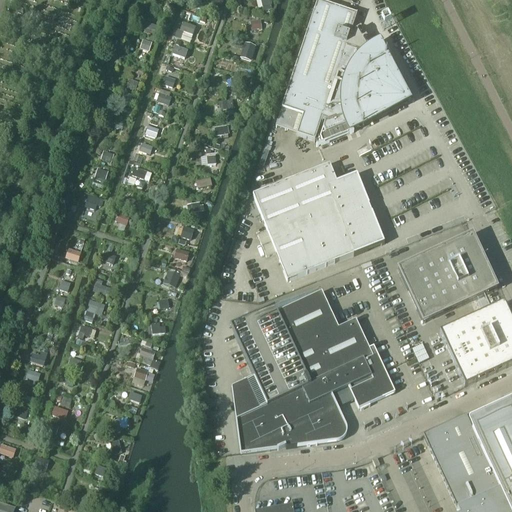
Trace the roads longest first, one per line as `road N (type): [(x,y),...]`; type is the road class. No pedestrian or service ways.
road 1 (unclassified): [(244,511),(241,486),(256,468),(361,455),(511,383)]
road 2 (unclassified): [(467,199),(404,230),(379,233),(348,180),(340,153),(421,109)]
